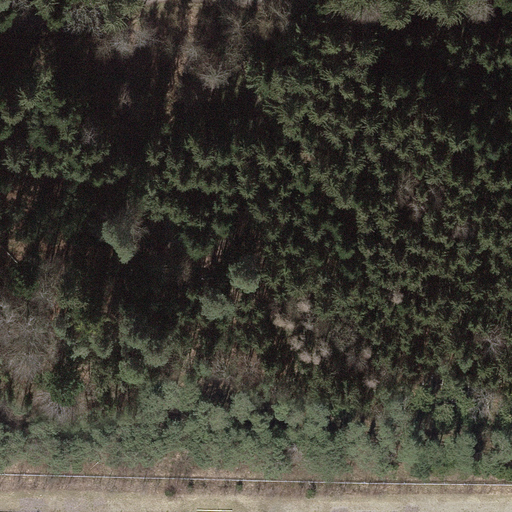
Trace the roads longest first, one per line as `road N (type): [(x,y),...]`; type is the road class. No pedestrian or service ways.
road 1 (track): [(231,0),(260,120),(250,172),(213,238),(160,250)]
road 2 (track): [(267,0),(511,8)]
road 3 (track): [(0,21),(136,0)]
